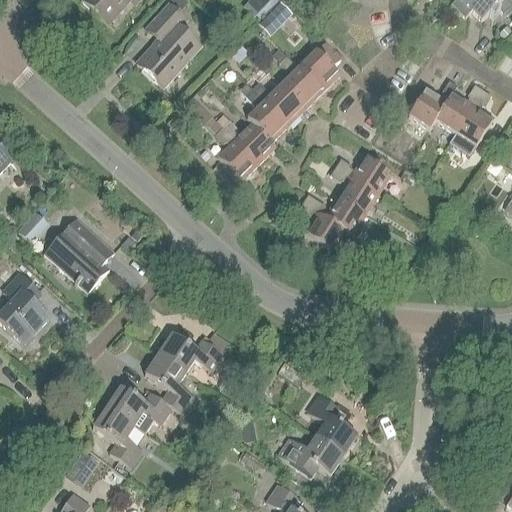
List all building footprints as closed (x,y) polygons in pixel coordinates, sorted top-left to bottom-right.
[(83,0),(80,4),(106,28),(129,3),(134,7),(139,0),(83,0)] [(190,6),(183,0),(169,0),(168,2),(182,15),(190,6)] [(253,0),(252,2),(262,12),(274,0),(253,0)] [(455,0),(457,2),(451,8),(457,15),(472,0),(455,0)] [(511,0),(472,0),(457,15),(464,22),(470,15),(480,26),(495,11),(504,20),(511,12),(511,0)] [(145,33),(157,44),(135,68),(162,92),(200,50),(179,32),(186,24),(168,8),(145,33)] [(281,8),(270,18),(280,28),(290,17),(281,8)] [(506,30),(498,37),(504,43),(511,35),(506,30)] [(340,63),(324,47),(298,73),(321,97),(338,79),(331,72),(340,63)] [(278,67),(285,60),(279,54),(272,61),(278,67)] [(321,97),(298,73),(285,60),(278,67),(291,80),(281,90),(304,113),(321,97)] [(429,134),(434,125),(452,97),(456,90),(448,85),(438,100),(426,92),(408,120),(429,134)] [(281,90),(271,99),(258,87),(251,94),(287,130),(304,113),(281,90)] [(245,88),(238,95),(257,113),(246,124),(251,128),(270,147),(287,130),(251,94),(245,88)] [(434,125),(454,138),(482,95),(473,89),(464,104),(452,97),(434,125)] [(490,100),(482,95),(454,138),(475,151),(493,123),(481,115),(490,100)] [(270,147),(251,128),(241,138),(229,125),(221,132),(258,169),(275,152),(270,147)] [(221,132),(214,139),(227,152),(217,162),(240,186),(258,169),(221,132)] [(0,153),(0,174),(11,163),(0,153)] [(205,154),(199,159),(204,165),(210,159),(205,154)] [(334,171),(377,199),(391,178),(363,160),(355,172),(340,163),(334,171)] [(365,218),(377,199),(334,171),(329,180),(344,189),(337,200),(365,218)] [(404,175),(399,182),(409,189),(414,181),(404,175)] [(365,218),(337,200),(329,213),(307,198),(301,207),(344,235),(351,240),(365,218)] [(331,256),(344,235),(301,207),(296,215),(311,225),(303,237),(331,256)] [(34,215),(17,234),(32,247),(49,228),(34,215)] [(1,220),(0,221),(0,239),(0,240),(11,229),(1,220)] [(43,258),(86,298),(109,273),(103,268),(113,256),(99,243),(76,222),(43,258)] [(3,294),(13,304),(0,317),(0,324),(23,346),(34,335),(35,336),(49,320),(34,305),(41,297),(19,277),(3,294)] [(171,337),(158,357),(185,376),(194,362),(212,374),(224,357),(202,342),(194,353),(171,337)] [(229,348),(213,337),(207,345),(223,356),(229,348)] [(176,389),(185,376),(158,357),(143,378),(167,394),(160,404),(171,411),(182,419),(194,401),(176,389)] [(305,378),(284,365),(277,376),(297,389),(305,378)] [(160,404),(149,396),(142,406),(119,390),(106,410),(133,428),(143,436),(152,423),(159,428),(171,411),(160,404)] [(323,427),(314,440),(342,460),(356,439),(342,430),(350,417),(337,408),(335,412),(317,400),(306,416),(323,427)] [(124,442),(133,428),(106,410),(92,431),(115,447),(108,457),(130,471),(142,454),(124,442)] [(241,427),(238,431),(239,436),(252,434),(251,425),(241,427)] [(314,440),(305,454),(288,442),(276,460),(310,483),(318,472),(328,479),(342,460),(314,440)] [(267,468),(246,454),(240,464),(260,478),(267,468)] [(81,455),(64,480),(81,491),(98,466),(81,455)] [(274,511),(298,511),(302,506),(276,489),(265,505),(274,511)] [(89,511),(91,510),(73,498),(63,511),(89,511)]
